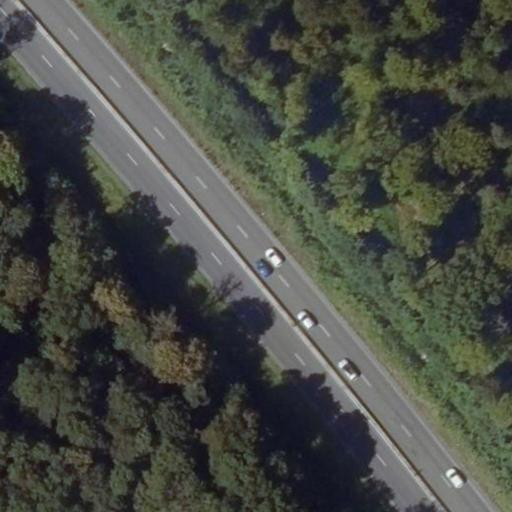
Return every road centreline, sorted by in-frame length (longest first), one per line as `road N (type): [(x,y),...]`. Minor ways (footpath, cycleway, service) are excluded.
road 1 (trunk): [(455,511),(165,149),(29,0)]
road 2 (trunk): [(0,24),(139,177),(406,511)]
